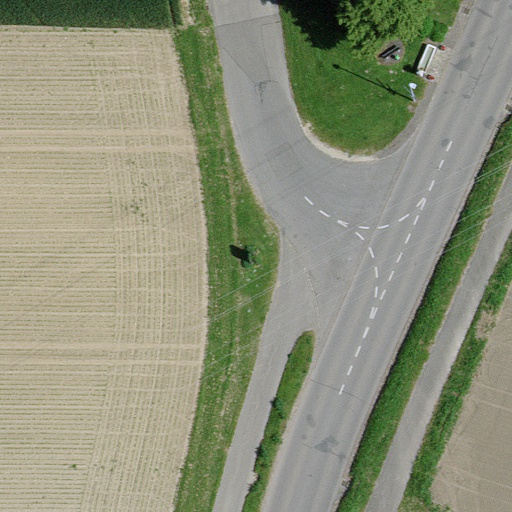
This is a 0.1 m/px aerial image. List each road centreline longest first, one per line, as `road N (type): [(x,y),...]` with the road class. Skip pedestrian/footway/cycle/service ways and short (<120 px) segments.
road 1 (track): [(511,196),(378,511)]
road 2 (residential): [(403,247),(325,215),(286,170),(240,0)]
road 3 (track): [(226,511),(273,351),(325,215)]
road 4 (tertiary): [(298,511),(403,247)]
road 5 (tertiary): [(403,247),(511,2)]
